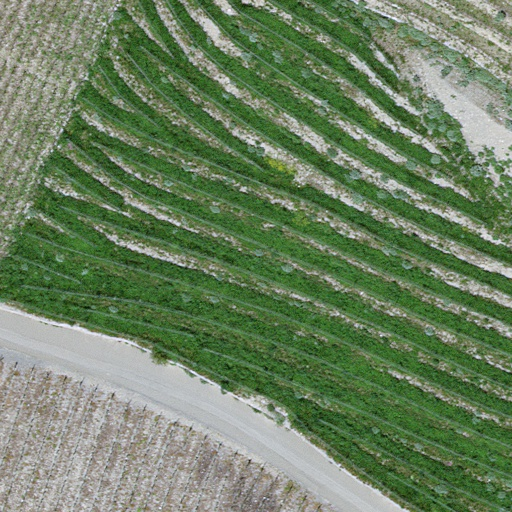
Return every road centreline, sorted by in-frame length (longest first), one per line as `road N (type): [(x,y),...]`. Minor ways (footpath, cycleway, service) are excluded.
road 1 (unclassified): [(372,511),(182,393),(0,334)]
road 2 (track): [(315,0),(373,44),(511,238)]
road 3 (track): [(511,111),(403,38),(318,0)]
